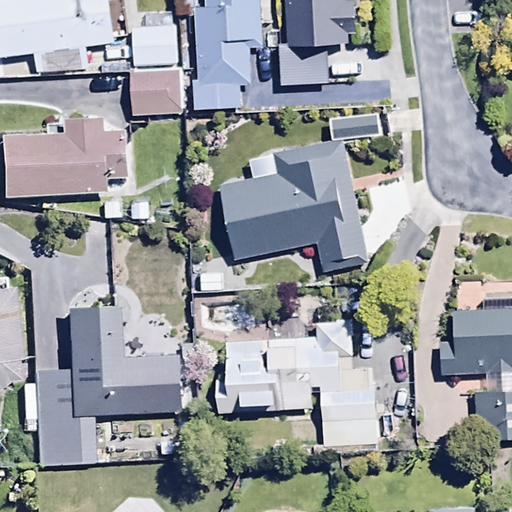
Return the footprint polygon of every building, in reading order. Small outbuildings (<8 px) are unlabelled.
[(0,65),(38,60),(40,79),(88,73),(85,53),(117,49),(110,0),(27,0),(0,3),(0,65)] [(261,0),(210,0),(211,13),(199,14),(203,88),(196,88),(198,117),(245,114),(244,91),(254,90),(252,53),(265,52),(261,0)] [(288,0),(291,50),(282,50),(284,92),(332,90),(330,54),(350,53),(350,36),(360,35),(359,10),(351,10),(350,0),(288,0)] [(177,32),(135,33),(136,72),(178,70),(177,32)] [(183,73),(133,75),(136,123),(185,121),(183,73)] [(332,126),(335,147),(384,141),(382,120),(332,126)] [(3,146),(6,205),(109,199),(108,185),(132,183),(129,137),(108,138),(107,124),(66,126),(67,142),(3,146)] [(326,283),(374,272),(345,147),(274,163),(278,181),(226,193),(236,234),(230,236),(238,269),(318,251),(326,283)] [(24,299),(0,301),(0,401),(16,389),(23,390),(24,299)] [(443,349),(444,382),(511,379),(511,301),(485,302),(486,319),(456,320),(457,349),(443,349)] [(72,380),(38,380),(37,472),(92,472),(91,419),(183,418),(182,362),(124,363),(124,317),(70,318),(72,380)] [(323,344),(231,350),(233,386),(223,387),(225,418),(337,412),(338,429),(379,426),(375,374),(358,375),(355,328),(322,330),(323,344)] [(511,398),(476,399),(477,446),(511,445),(511,398)]
